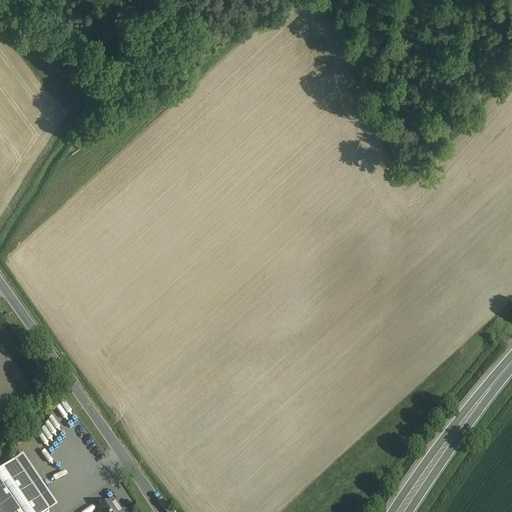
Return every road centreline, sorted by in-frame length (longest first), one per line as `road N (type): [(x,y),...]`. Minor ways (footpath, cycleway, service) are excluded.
road 1 (secondary): [(163,511),(0,284)]
road 2 (secondary): [(511,362),(401,511)]
